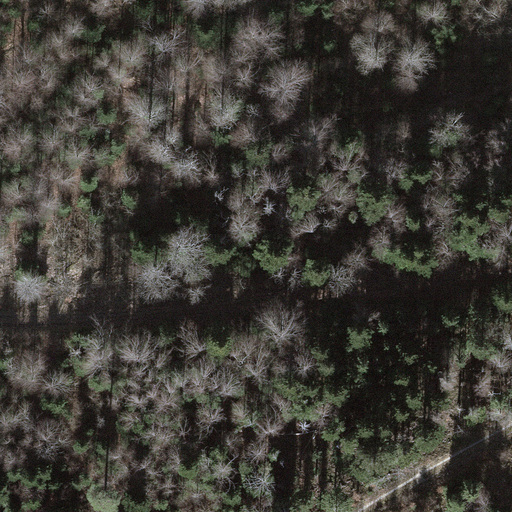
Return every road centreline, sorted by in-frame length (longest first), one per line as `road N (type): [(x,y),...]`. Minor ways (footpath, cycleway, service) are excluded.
road 1 (track): [(0,316),(213,309),(511,271)]
road 2 (track): [(359,511),(511,427)]
